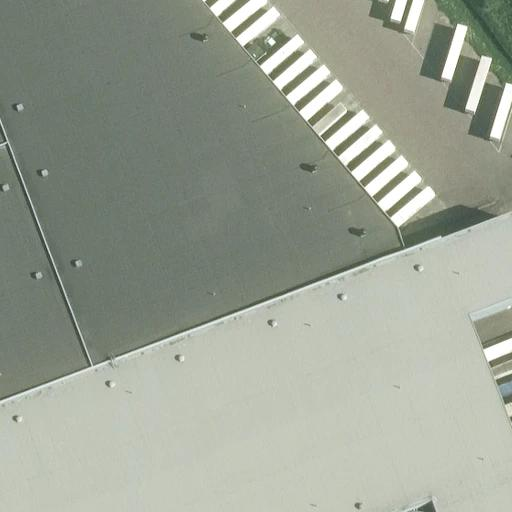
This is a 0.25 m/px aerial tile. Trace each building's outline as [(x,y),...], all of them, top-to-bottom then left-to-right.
[(186,0),(0,0),(0,511),(511,511),(511,445),(511,446),(466,326),(511,309),(511,222),(511,223),(440,250),(440,248),(402,262),(394,240),(249,72),(264,59),(255,48),(240,61),(186,0)] [(239,12),(248,0),(228,0),(226,3),(239,12)] [(378,0),(369,0),(366,3),(406,52),(415,45),(378,0)] [(261,42),(297,12),(289,2),(253,32),(261,42)] [(298,85),(334,56),(327,46),(290,76),(298,85)] [(309,98),(347,72),(341,63),(303,89),(309,98)] [(322,114),(360,86),(353,78),(316,106),(322,114)] [(348,145),(386,118),(379,109),(342,135),(348,145)] [(343,111),(329,123),(336,130),(350,119),(343,111)] [(402,138),(367,168),(374,177),(410,147),(402,138)] [(430,169),(392,198),(399,208),(437,179),(430,169)] [(404,212),(411,222),(451,195),(443,184),(404,212)]
